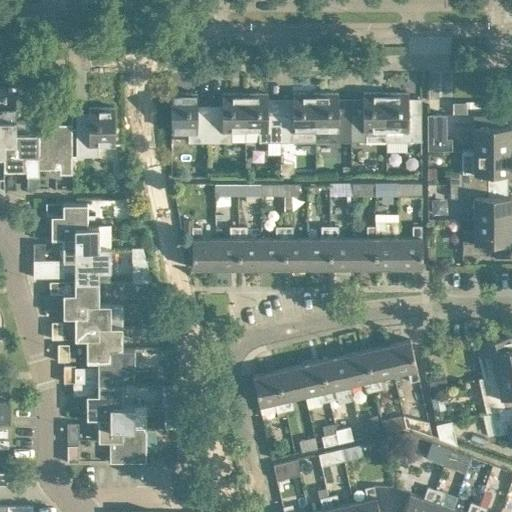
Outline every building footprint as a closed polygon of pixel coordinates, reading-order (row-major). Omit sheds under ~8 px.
[(34,85),(22,85),(22,94),(34,94),(34,85)] [(329,130),(329,140),(350,140),(350,112),(338,112),(338,91),(315,92),(315,130),(329,130)] [(372,140),(372,139),(386,139),(385,91),(363,91),(363,112),(350,112),(350,140),(372,140)] [(385,91),(386,139),(399,139),(399,140),(421,140),(421,132),(421,112),(408,112),(408,91),(385,91)] [(188,141),(210,141),(209,113),(197,113),(197,92),(171,92),(171,130),(188,130),(188,141)] [(222,113),(209,113),(210,141),(231,141),(231,130),(245,130),(245,92),(222,92),(222,113)] [(258,130),(258,140),(280,140),(280,113),(268,113),(267,92),(245,92),(245,130),(258,130)] [(292,113),(280,113),(280,140),(302,140),(302,130),(315,130),(315,92),(292,92),(292,113)] [(76,155),(97,155),(97,144),(115,144),(115,106),(88,106),(88,127),(76,127),(76,155)] [(427,113),(427,149),(452,148),(452,137),(446,137),(446,113),(427,113)] [(0,155),(3,156),(4,156),(4,143),(13,143),(13,131),(16,131),(16,120),(0,119),(0,155)] [(37,131),(38,131),(38,168),(60,167),(60,172),(72,172),(72,122),(37,122),(37,131)] [(473,125),(473,145),(473,148),(511,148),(510,125),(473,125)] [(38,131),(37,131),(16,131),(13,131),(13,143),(4,143),(4,156),(3,156),(3,168),(26,167),(26,172),(27,172),(37,172),(38,172),(38,168),(38,131)] [(462,170),(450,171),(450,183),(488,183),(488,171),(511,171),(511,148),(473,148),(462,148),(462,170)] [(288,175),(288,156),(279,156),(279,175),(288,175)] [(37,172),(27,172),(27,186),(37,186),(37,172)] [(260,181),(237,182),(237,194),(260,193),(260,181)] [(283,193),(282,181),(260,181),(260,193),(283,193)] [(375,181),(352,182),(352,193),(375,193),(375,181)] [(398,181),(375,181),(375,193),(398,193),(398,181)] [(421,193),(420,181),(398,181),(398,193),(421,193)] [(213,182),(213,194),(237,194),(237,182),(213,182)] [(292,190),(305,190),(306,191),(306,182),(292,182),(292,190)] [(305,193),(306,193),(329,193),(329,182),(306,182),(306,191),(305,190),(305,193)] [(352,182),(329,182),(329,193),(352,193),(352,182)] [(450,183),(450,196),(474,196),(474,218),(511,218),(511,194),(488,194),(488,183),(450,183)] [(51,214),(51,236),(63,236),(63,235),(75,236),(75,224),(87,224),(87,201),(46,201),(46,214),(51,214)] [(488,241),(511,241),(511,218),(474,218),(474,229),(462,229),(463,233),(462,253),(488,253),(488,241)] [(397,220),(375,220),(375,224),(376,265),(399,265),(399,236),(397,236),(397,220)] [(63,235),(63,236),(63,258),(74,258),(85,258),(85,246),(99,246),(99,224),(87,224),(75,224),(75,236),(63,235)] [(321,236),(307,236),(307,266),(330,266),(329,224),(321,224),(321,236)] [(330,266),(353,266),(353,236),(338,236),(338,224),(329,224),(330,266)] [(366,236),(353,236),(353,266),(376,265),(375,224),(366,224),(366,236)] [(412,236),(399,236),(399,265),(422,265),(421,224),(412,224),(412,236)] [(192,225),(192,266),(215,266),(215,237),(201,237),(201,225),(192,225)] [(215,237),(215,266),(238,266),(238,225),(229,225),(230,237),(215,237)] [(238,225),(238,266),(261,266),(261,237),(247,237),(247,225),(238,225)] [(275,237),(261,237),(261,266),(284,266),(284,225),(275,225),(275,237)] [(293,237),(293,225),(284,225),(284,266),(307,266),(307,236),(293,237)] [(44,241),(33,241),(33,259),(44,258),(44,241)] [(74,269),(74,280),(99,280),(99,270),(110,269),(110,246),(99,246),(85,246),(85,258),(74,258),(63,258),(59,258),(44,258),(33,259),(33,276),(64,275),(64,269),(74,269)] [(144,246),(132,246),(132,280),(152,280),(144,246)] [(63,293),(63,315),(74,315),(75,312),(87,312),(87,303),(99,303),(99,302),(99,280),(74,280),(49,280),(49,293),(63,293)] [(74,337),(86,337),(86,335),(98,335),(98,326),(111,326),(111,325),(111,302),(99,302),(99,303),(87,303),(87,312),(75,312),(74,315),(74,337)] [(63,338),(63,320),(51,320),(51,338),(63,338)] [(86,360),(98,360),(98,359),(110,359),(110,348),(122,348),(122,347),(122,325),(111,325),(111,326),(98,326),(98,335),(86,335),(86,337),(86,360)] [(481,361),(481,365),(484,375),(484,376),(511,369),(511,345),(504,348),(501,336),(476,342),(481,361)] [(410,338),(388,343),(394,372),(407,369),(410,380),(419,378),(410,338)] [(69,360),(69,342),(58,342),(58,360),(69,360)] [(388,343),(365,348),(374,389),(382,387),(380,375),(394,372),(388,343)] [(98,381),(98,382),(122,382),(122,371),(134,371),(134,347),(122,347),(122,348),(110,348),(110,359),(98,359),(98,360),(98,381)] [(365,391),(374,389),(365,348),(343,354),(349,382),(363,379),(365,391)] [(343,354),(320,359),(329,399),(338,397),(339,401),(353,398),(349,382),(343,354)] [(320,359),(298,364),(304,393),(318,389),(321,401),(329,399),(320,359)] [(63,381),(73,381),(75,381),(75,364),(63,364),(63,381)] [(294,407),(291,396),(304,393),(298,364),(275,369),(284,410),(294,407)] [(285,414),(284,410),(275,369),(253,374),(261,412),(276,409),(278,416),(285,414)] [(485,411),(492,410),(511,405),(511,369),(484,376),(484,375),(478,376),(485,411)] [(443,370),(427,374),(430,386),(446,382),(443,370)] [(86,416),(98,416),(98,415),(110,415),(110,404),(122,404),(122,403),(122,382),(98,382),(98,381),(75,381),(73,381),(73,394),(86,394),(86,416)] [(166,391),(163,395),(163,400),(167,403),(172,403),(175,399),(175,394),(171,391),(166,391)] [(444,407),(441,395),(430,397),(433,409),(444,407)] [(9,399),(0,399),(0,437),(8,438),(9,399)] [(110,415),(98,415),(98,416),(98,439),(110,438),(122,438),(122,427),(134,427),(134,426),(134,403),(122,403),(122,404),(110,404),(110,415)] [(511,405),(492,410),(497,433),(508,430),(510,442),(511,441),(511,405)] [(383,430),(404,425),(406,425),(404,413),(402,413),(380,418),(383,430)] [(430,432),(427,419),(404,413),(406,425),(430,432)] [(437,423),(442,440),(458,435),(453,418),(437,423)] [(379,428),(377,419),(365,422),(367,431),(379,428)] [(78,439),(78,421),(67,421),(67,439),(78,439)] [(321,434),(323,444),(339,441),(336,428),(335,428),(334,421),(322,423),(324,433),(321,434)] [(351,438),(348,425),(336,428),(339,441),(351,438)] [(110,438),(110,461),(146,461),(146,426),(134,426),(134,427),(122,427),(122,438),(110,438)] [(185,428),(176,428),(176,461),(192,461),(185,428)] [(300,449),(315,445),(313,436),(298,439),(300,449)] [(426,455),(444,462),(449,447),(432,441),(426,455)] [(362,454),(359,442),(341,446),(344,458),(362,454)] [(78,444),(67,444),(67,461),(78,461),(78,444)] [(317,452),(320,464),(344,458),(341,446),(317,452)] [(457,451),(454,459),(466,464),(470,455),(457,451)] [(486,462),(472,457),(467,469),(481,474),(486,462)] [(299,473),(295,458),(273,463),(277,478),(299,473)] [(8,471),(0,471),(0,483),(8,483),(8,471)] [(364,486),(367,498),(353,501),(356,511),(379,511),(373,484),(364,486)] [(322,508),(308,511),(332,511),(328,494),(326,485),(317,487),(320,496),(322,508)] [(406,500),(401,511),(426,511),(435,488),(427,485),(423,496),(409,491),(406,500)] [(439,502),(444,491),(435,488),(426,511),(450,511),(453,507),(439,502)] [(337,492),(328,494),(332,511),(356,511),(353,501),(339,504),(337,492)] [(450,511),(475,511),(479,503),(470,500),(466,511),(453,507),(450,511)] [(284,511),(308,511),(304,511),(294,511),(292,502),(283,505),(284,511)] [(484,511),(487,506),(479,503),(475,511),(484,511)]
